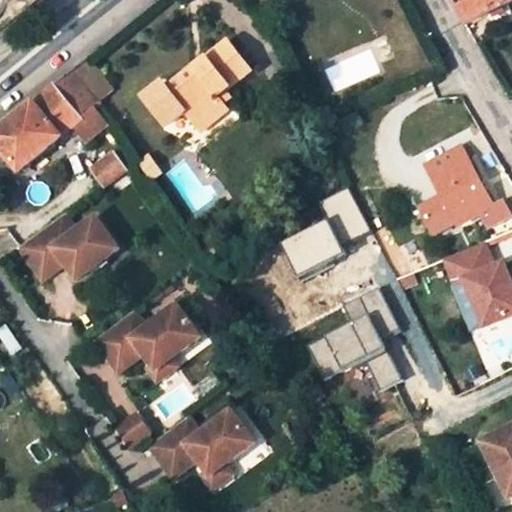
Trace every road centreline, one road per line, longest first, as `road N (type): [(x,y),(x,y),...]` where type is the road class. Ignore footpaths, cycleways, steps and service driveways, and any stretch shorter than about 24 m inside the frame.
road 1 (residential): [(435,0),(511,134)]
road 2 (secondary): [(103,0),(0,84)]
